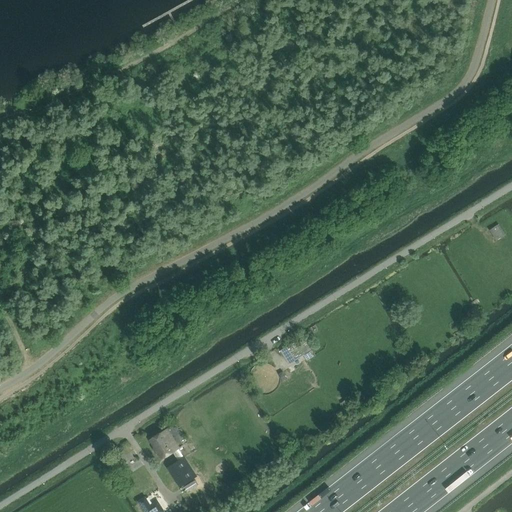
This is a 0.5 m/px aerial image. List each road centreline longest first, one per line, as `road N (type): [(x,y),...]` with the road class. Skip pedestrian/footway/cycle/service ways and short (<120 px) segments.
road 1 (unknown): [(0,398),(136,294),(301,206),(450,108),(479,76),(499,0)]
road 2 (residential): [(0,505),(511,185)]
road 3 (motorway): [(511,362),(320,511)]
road 4 (motorway): [(401,511),(511,425)]
